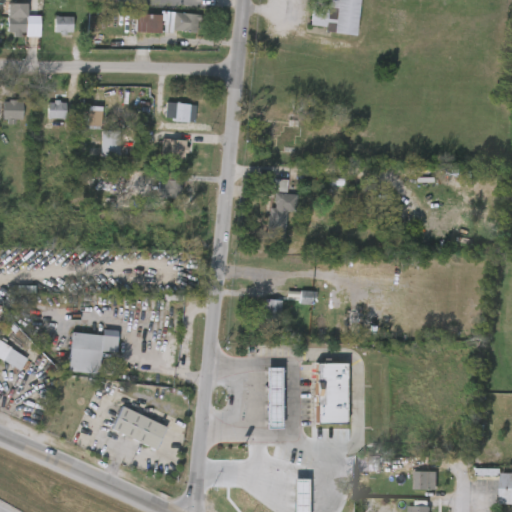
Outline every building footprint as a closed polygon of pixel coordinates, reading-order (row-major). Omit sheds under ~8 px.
[(308,26),(310,8),(326,9),(326,0),(357,0),(354,35),(323,32),(323,28),(308,26)] [(0,44),(25,45),(25,25),(13,25),(13,12),(0,12),(0,44)] [(199,14),(199,20),(196,19),(195,31),(170,29),(172,12),(199,14)] [(158,13),(157,31),(134,31),(134,13),(158,13)] [(151,40),(184,42),(185,23),(152,22),(151,40)] [(121,42),(147,41),(146,24),(121,24),(121,42)] [(41,42),(59,42),(59,26),(41,25),(41,42)] [(15,100),(15,103),(18,103),(18,107),(21,107),(19,118),(0,119),(0,111),(2,111),(2,102),(8,102),(8,100),(15,100)] [(65,102),(64,118),(45,117),(46,102),(51,102),(51,100),(65,102)] [(189,103),(188,121),(171,120),(171,117),(164,116),(165,101),(189,103)] [(0,128),(8,129),(9,110),(0,109),(0,128)] [(33,127),(51,128),(52,111),(34,110),(33,127)] [(179,130),(180,113),(152,112),(151,129),(179,130)] [(74,136),(87,137),(88,115),(75,115),(74,136)] [(88,166),(106,165),(105,140),(87,141),(88,166)] [(172,166),(172,149),(149,148),(148,166),(172,166)] [(179,175),(179,186),(182,187),(181,195),(178,195),(178,199),(155,197),(157,178),(164,179),(165,172),(179,173),(179,175)] [(284,212),(282,241),(265,240),(267,208),(271,209),(272,191),(267,191),(268,179),(284,180),(283,194),(295,195),(293,212),(284,212)] [(144,207),(168,207),(169,189),(144,188),(144,207)] [(255,200),(268,201),(268,189),(256,188),(255,200)] [(253,241),(275,242),(277,203),(260,202),(260,217),(254,217),(253,241)] [(309,305),(297,304),(298,292),(309,293),(309,305)] [(279,320),(262,320),(262,300),(279,300),(279,320)] [(298,300),(286,300),(286,313),(298,313),(298,300)] [(267,309),(251,308),(250,327),(266,328),(267,309)] [(115,330),(114,340),(118,341),(117,352),(92,350),(91,363),(68,361),(71,332),(100,335),(101,329),(115,330)] [(0,342),(16,353),(8,364),(0,359),(0,342)] [(14,366),(0,358),(0,375),(7,379),(14,366)] [(345,364),(345,426),(314,426),(314,364),(345,364)] [(264,429),(264,368),(279,368),(279,429),(264,429)] [(253,437),(267,436),(266,376),(252,377),(253,437)] [(164,427),(153,450),(109,428),(120,406),(164,427)] [(152,433),(106,417),(97,441),(143,457),(152,433)] [(413,490),(413,472),(435,472),(435,490),(413,490)] [(501,472),(511,472),(511,504),(501,504),(501,472)] [(487,477),(463,477),(463,484),(487,485),(487,477)] [(423,498),(424,480),(401,480),(401,498),(423,498)]
